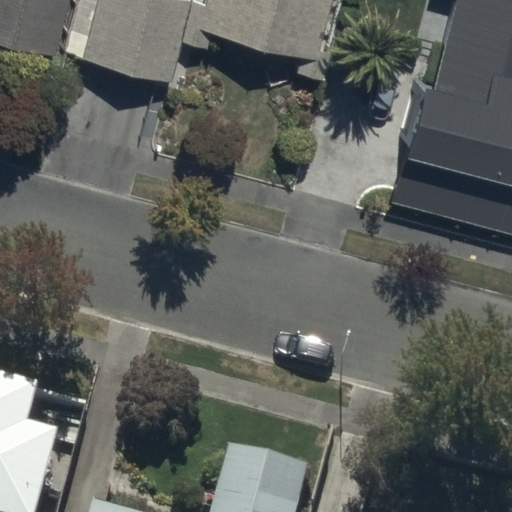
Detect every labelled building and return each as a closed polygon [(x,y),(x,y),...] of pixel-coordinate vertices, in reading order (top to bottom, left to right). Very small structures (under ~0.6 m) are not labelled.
[(0,0),(0,30),(57,45),(68,0),(0,0)] [(68,0),(57,45),(162,71),(173,29),(201,37),(205,19),(296,42),(291,61),(318,67),(335,0),(68,0)] [(402,143),(386,198),(511,232),(511,0),(455,0),(434,77),(416,72),(397,141),(402,143)] [(0,511),(34,511),(53,436),(24,426),(36,388),(0,379),(0,511)] [(206,511),(122,511),(90,504),(87,511),(292,511),(304,466),(223,446),(206,511)]
